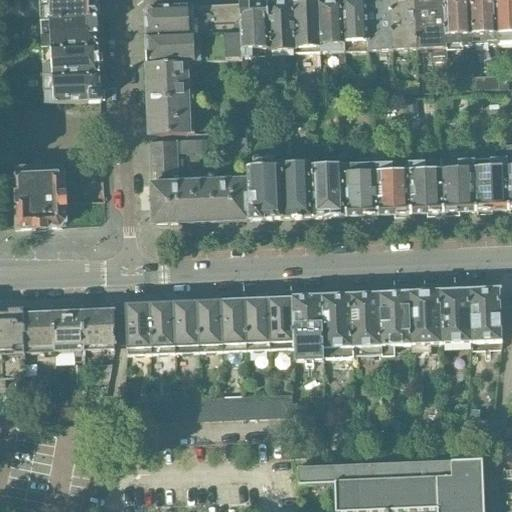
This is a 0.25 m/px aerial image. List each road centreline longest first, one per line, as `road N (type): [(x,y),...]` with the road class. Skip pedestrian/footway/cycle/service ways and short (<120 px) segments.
road 1 (unclassified): [(131,275),(511,260)]
road 2 (residential): [(131,275),(121,0)]
road 3 (unclassified): [(0,277),(131,275)]
